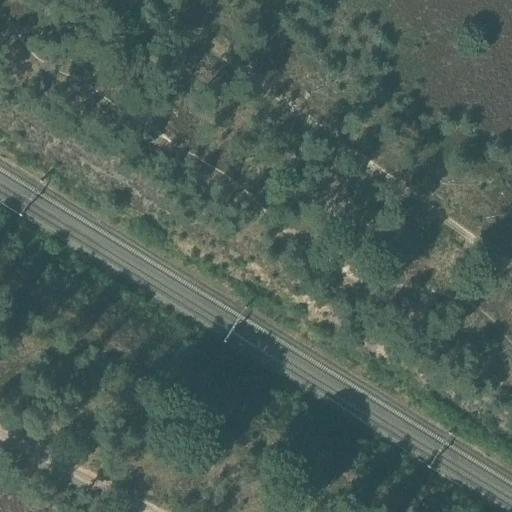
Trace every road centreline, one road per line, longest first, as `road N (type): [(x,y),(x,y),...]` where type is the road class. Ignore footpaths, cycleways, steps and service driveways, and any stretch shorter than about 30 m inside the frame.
road 1 (track): [(511,274),(127,0)]
road 2 (track): [(0,430),(153,511)]
